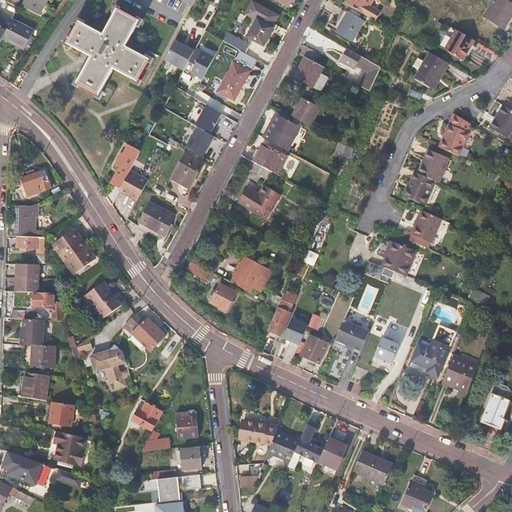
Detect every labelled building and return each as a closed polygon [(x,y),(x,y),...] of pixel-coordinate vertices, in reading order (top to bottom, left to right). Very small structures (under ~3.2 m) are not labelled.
[(29,0),(25,8),(40,16),(49,0),(29,0)] [(349,0),(346,6),(366,18),(377,24),(382,15),(371,9),(376,0),(349,0)] [(511,2),(508,0),(491,0),(482,16),(503,28),(511,12),(511,2)] [(249,14),(259,20),(250,38),(265,46),(275,29),(274,28),(280,17),(255,3),(249,14)] [(126,47),(140,21),(118,9),(104,34),(80,21),(67,44),(92,57),(77,84),(99,97),(114,69),(139,83),(151,61),(126,47)] [(341,27),(349,14),(345,11),(337,24),(341,27)] [(363,22),(349,14),(341,27),(337,24),(333,30),(351,41),(363,22)] [(0,46),(12,24),(0,18),(0,46)] [(14,21),(3,42),(25,53),(36,32),(14,21)] [(476,41),(457,30),(446,50),(464,61),(476,41)] [(225,41),(243,51),(247,54),(252,46),(230,33),(225,41)] [(177,41),(166,60),(186,71),(198,50),(189,45),(188,47),(177,41)] [(305,45),(300,55),(306,58),(311,61),(313,58),(319,61),(322,54),(305,45)] [(382,68),(381,67),(349,49),(343,63),(351,66),(354,62),(369,70),(368,71),(371,73),(366,83),(368,84),(366,88),(372,91),(382,68)] [(236,102),(259,61),(247,54),(243,51),(220,93),(236,102)] [(441,80),(450,64),(431,54),(426,62),(421,71),(416,80),(432,89),(438,78),(441,80)] [(311,61),(306,58),(296,77),(321,91),(328,78),(321,74),(324,67),(311,61)] [(426,62),(420,59),(415,67),(421,71),(426,62)] [(179,102),(171,98),(170,101),(188,110),(189,109),(189,108),(188,107),(202,81),(197,78),(195,82),(191,80),(179,102)] [(438,78),(432,89),(435,91),(441,80),(438,78)] [(409,97),(421,102),(423,96),(411,91),(409,97)] [(292,118),(312,128),(321,109),(303,100),(292,118)] [(159,120),(177,130),(188,110),(170,101),(159,120)] [(225,127),(233,111),(220,104),(211,120),(225,127)] [(511,138),(511,110),(504,106),(490,128),(511,140),(511,138)] [(188,110),(177,130),(192,138),(203,117),(189,109),(188,110)] [(459,157),(473,125),(455,114),(439,149),(459,157)] [(264,141),(287,153),(299,129),(277,117),(272,128),(270,126),(267,132),(269,133),(264,141)] [(128,155),(121,169),(130,174),(131,172),(148,141),(136,135),(130,145),(128,144),(124,152),(128,155)] [(345,156),(348,147),(343,144),(338,156),(343,159),(345,156)] [(255,164),(264,147),(261,145),(251,162),(255,164)] [(255,164),(278,176),(287,159),(264,147),(255,164)] [(354,150),(348,147),(345,156),(350,158),(354,150)] [(192,188),(207,160),(190,150),(175,179),(192,188)] [(418,175),(437,183),(439,184),(450,160),(430,150),(418,175)] [(274,184),(278,176),(255,164),(251,162),(243,158),(238,166),(274,184)] [(115,187),(106,197),(113,206),(120,192),(130,174),(121,169),(112,185),(115,187)] [(25,187),(20,189),(24,199),(51,189),(45,171),(36,174),(35,171),(26,173),(28,177),(22,179),(25,187)] [(130,174),(120,192),(139,202),(149,182),(131,172),(130,174)] [(418,175),(416,174),(410,190),(408,189),(404,197),(426,207),(437,183),(418,175)] [(242,204),(268,219),(281,196),(265,188),(261,197),(249,191),(242,204)] [(31,206),(18,206),(17,236),(18,236),(46,237),(47,237),(47,231),(36,231),(37,217),(40,217),(41,203),(31,206)] [(165,238),(176,218),(152,205),(141,225),(165,238)] [(442,220),(422,211),(412,234),(432,243),(442,220)] [(85,248),(74,232),(54,246),(74,274),(95,259),(87,247),(85,248)] [(46,237),(18,236),(17,248),(38,248),(38,252),(47,252),(47,237),(46,237)] [(388,260),(395,243),(392,242),(385,258),(387,259),(388,260)] [(387,259),(384,267),(395,272),(408,277),(418,252),(395,243),(388,260),(387,259)] [(233,285),(251,295),(264,269),(246,260),(233,285)] [(39,265),(19,264),(18,291),(35,292),(38,292),(39,265)] [(217,277),(193,264),(188,272),(213,285),(217,277)] [(110,288),(105,281),(83,297),(88,305),(93,306),(102,319),(125,303),(118,293),(113,296),(108,290),(110,288)] [(237,295),(221,287),(212,306),(227,314),(237,295)] [(38,292),(35,292),(35,308),(55,308),(55,317),(62,318),(62,302),(55,302),(55,293),(38,292)] [(279,309),(269,332),(281,338),(298,297),(287,293),(280,310),(279,309)] [(251,307),(242,327),(260,335),(268,315),(251,307)] [(13,310),(13,319),(26,319),(26,311),(13,310)] [(310,325),(320,329),(324,317),(314,313),(310,325)] [(150,352),(165,335),(147,319),(143,322),(135,315),(125,326),(150,352)] [(23,332),(22,344),(34,344),(44,345),(45,320),(26,319),(25,331),(23,332)] [(305,331),(308,324),(299,320),(296,328),(305,331)] [(353,325),(344,321),(335,344),(346,349),(348,346),(355,349),(362,352),(370,333),(362,329),(362,326),(356,323),(353,325)] [(409,367),(432,377),(436,378),(454,333),(440,327),(431,349),(419,344),(409,367)] [(264,352),(272,356),(278,341),(270,337),(264,352)] [(400,345),(383,338),(376,356),(393,362),(400,345)] [(320,365),(327,346),(310,339),(302,358),(320,365)] [(111,390),(128,385),(125,376),(131,375),(129,368),(122,370),(120,364),(128,362),(124,350),(116,343),(114,345),(90,352),(95,371),(105,368),(111,390)] [(44,345),(34,344),(33,366),(56,367),(56,345),(44,345)] [(282,361),(290,365),(296,351),(288,347),(282,361)] [(454,356),(445,380),(452,383),(462,359),(454,356)] [(452,383),(470,389),(479,366),(462,359),(452,383)] [(356,367),(350,380),(363,385),(369,372),(356,367)] [(46,373),(24,370),(23,379),(25,379),(24,396),(46,399),(46,373)] [(484,420),(502,427),(511,402),(511,401),(509,401),(511,391),(508,386),(501,383),(495,384),(491,394),(494,394),(484,420)] [(72,426),(75,404),(54,401),(50,422),(72,426)] [(150,430),(160,411),(145,403),(139,413),(136,411),(131,420),(150,430)] [(198,439),(198,437),(196,416),(196,412),(176,415),(179,441),(189,440),(198,439)] [(270,443),(277,429),(266,427),(266,424),(245,422),(242,440),(270,443)] [(307,424),(301,435),(295,451),(316,460),(321,448),(313,444),(315,439),(312,438),(316,428),(307,424)] [(285,465),(288,466),(295,451),(301,435),(299,434),(295,437),(283,432),(281,426),(278,425),(277,429),(270,443),(265,455),(268,457),(273,454),(284,459),(285,465)] [(85,439),(56,432),(53,444),(58,445),(55,461),(79,466),(81,459),(84,460),(86,451),(83,451),(85,439)] [(346,444),(328,436),(318,461),(335,468),(346,444)] [(141,451),(165,448),(165,439),(146,442),(141,451)] [(199,448),(181,450),(182,464),(183,470),(202,468),(199,448)] [(8,470),(7,474),(36,484),(43,463),(8,451),(2,468),(8,470)] [(368,477),(377,458),(362,451),(353,470),(368,477)] [(391,464),(377,458),(368,477),(383,484),(391,464)] [(85,478),(49,465),(43,483),(55,487),(58,479),(82,487),(85,478)] [(124,483),(134,482),(137,467),(133,468),(124,483)] [(151,480),(176,477),(175,469),(150,472),(151,480)] [(185,489),(201,487),(200,474),(184,476),(185,489)] [(415,474),(412,480),(426,486),(428,480),(415,474)] [(239,480),(239,488),(251,487),(255,478),(239,480)] [(426,486),(412,480),(401,504),(419,511),(424,511),(433,494),(424,490),(426,486)] [(24,494),(12,488),(11,489),(1,484),(0,486),(0,511),(9,494),(21,500),(24,494)] [(159,504),(183,502),(182,488),(158,491),(159,504)] [(159,511),(184,511),(183,502),(159,504),(159,511)] [(256,503),(251,511),(267,511),(269,508),(256,503)]
